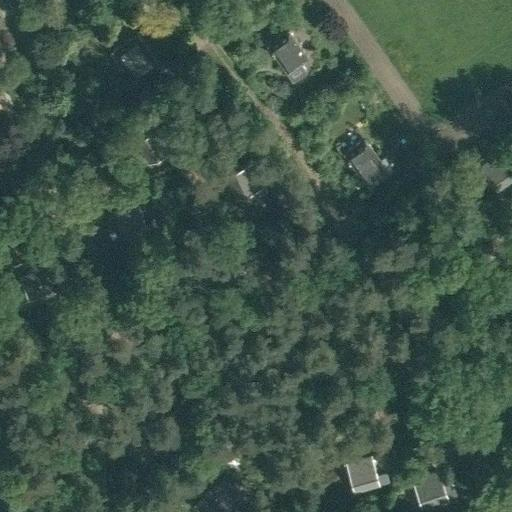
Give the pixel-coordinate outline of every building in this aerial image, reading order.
[(38,1),(37,0),(28,0),(33,17),(45,10),(43,0),(38,1)] [(308,55),(288,27),(268,42),(294,79),(306,70),(300,60),(308,55)] [(134,77),(157,60),(137,32),(109,51),(122,69),(126,66),(134,77)] [(148,163),(175,146),(161,124),(134,140),(148,163)] [(380,157),(372,146),(365,136),(343,152),(368,187),(394,169),(384,155),(380,157)] [(497,188),(511,176),(511,163),(500,147),(479,163),(497,188)] [(227,188),(230,187),(235,198),(265,184),(253,160),(221,176),(227,188)] [(125,239),(149,228),(136,200),(111,211),(125,239)] [(60,280),(52,283),(41,256),(29,261),(33,270),(20,276),(32,305),(57,295),(56,294),(65,290),(60,280)] [(511,379),(500,385),(511,408),(511,379)] [(156,452),(181,440),(167,413),(144,426),(156,452)] [(353,490),(380,484),(371,454),(345,460),(353,490)] [(423,507),(436,502),(448,499),(438,467),(412,476),(423,507)] [(227,511),(245,494),(222,472),(196,500),(209,511),(227,511)]
